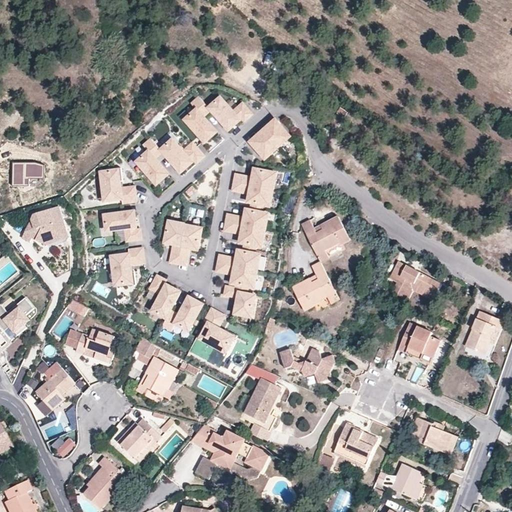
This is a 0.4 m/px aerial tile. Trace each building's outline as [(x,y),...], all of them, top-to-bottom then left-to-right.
[(204,116),(212,109),(210,108),(201,97),(193,104),(198,109),(187,119),(206,142),(218,132),(204,116)] [(234,110),(222,97),(210,108),(212,109),(231,130),(242,120),(234,110)] [(253,114),(243,102),(236,108),(244,118),(246,120),(253,114)] [(348,112),(341,107),(332,120),(339,125),(348,112)] [(244,118),(236,108),(234,110),(242,120),(244,118)] [(123,123),(118,120),(114,127),(118,130),(123,123)] [(279,120),(266,131),(281,148),(281,149),(294,138),(279,120)] [(266,131),(265,131),(253,142),(268,159),(281,148),(266,131)] [(139,161),(159,184),(171,173),(157,158),(164,151),(163,149),(153,138),(145,145),(150,151),(139,161)] [(175,139),(163,149),(164,151),(183,172),(194,162),(185,151),(175,139)] [(195,143),(188,149),(197,159),(199,162),(206,156),(195,143)] [(197,159),(188,149),(185,151),(194,162),(197,159)] [(35,162),(12,163),(12,186),(29,186),(29,179),(44,178),(43,165),(35,162)] [(276,190),(279,173),(257,169),(256,178),(254,186),(275,189),(276,190)] [(122,191),(121,184),(123,183),(122,170),(119,170),(119,172),(102,174),(106,204),(123,201),(123,205),(137,203),(135,189),(122,191)] [(238,175),(237,182),(251,185),(252,178),(238,175)] [(251,185),(237,182),(235,190),(249,193),(251,185)] [(272,206),(275,189),(254,186),(254,185),(252,194),(250,202),(254,203),(266,205),(272,206)] [(197,190),(193,186),(186,193),(190,197),(197,190)] [(37,214),(25,238),(35,237),(32,242),(49,245),(51,241),(55,243),(60,241),(64,234),(70,232),(62,206),(37,214)] [(267,230),(270,214),(264,213),(252,210),(249,209),(247,219),(245,226),(246,226),(267,230)] [(135,211),(105,215),(107,231),(126,228),(137,227),(135,211)] [(230,215),(229,222),(242,225),(244,218),(230,215)] [(303,224),(318,255),(327,251),(341,244),(342,246),(352,240),(340,217),(323,225),(326,230),(318,233),(316,229),(311,220),(303,224)] [(188,226),(188,225),(171,222),(167,244),(176,245),(184,247),(188,226)] [(242,225),(229,222),(227,230),(241,233),(242,225)] [(323,225),(316,229),(318,233),(326,230),(323,225)] [(204,229),(188,226),(184,247),(191,249),(200,251),(204,229)] [(264,247),(268,231),(267,230),(246,226),(244,234),(243,243),(264,247)] [(128,240),(142,239),(141,229),(138,230),(126,231),(128,240)] [(64,234),(60,241),(71,238),(70,232),(64,234)] [(145,262),(143,248),(129,250),(129,254),(112,256),(116,285),(133,283),(133,285),(136,284),(135,271),(132,271),(131,264),(145,262)] [(183,250),(175,249),(173,263),(180,264),(183,250)] [(191,252),(183,250),(180,264),(188,266),(191,252)] [(259,271),(262,254),(240,250),(239,259),(237,267),(238,267),(259,271)] [(318,255),(322,262),(330,258),(327,251),(318,255)] [(222,256),(220,263),(234,266),(236,258),(222,256)] [(329,297),(338,293),(322,262),(314,266),(317,275),(319,280),(313,283),(311,279),(294,287),(306,311),(316,306),(315,304),(329,297)] [(438,296),(444,285),(400,262),(391,278),(398,282),(394,291),(405,297),(413,282),(438,296)] [(219,271),(233,274),(234,266),(220,263),(219,271)] [(256,288),(260,271),(259,271),(238,267),(236,275),(235,283),(238,284),(243,285),(256,288)] [(165,284),(167,281),(159,277),(152,289),(160,293),(165,284)] [(435,301),(438,296),(413,282),(405,297),(410,300),(415,290),(435,301)] [(190,332),(204,305),(191,298),(181,316),(172,311),(182,293),(168,285),(163,295),(154,312),(168,319),(164,326),(173,331),(177,324),(190,332)] [(254,317),(258,295),(241,292),(242,289),(237,288),(228,286),(227,294),(240,297),(237,314),(254,317)] [(333,305),(341,300),(338,293),(329,297),(333,305)] [(8,312),(1,304),(0,304),(0,324),(5,331),(11,326),(18,335),(27,327),(24,324),(30,319),(26,315),(35,308),(26,297),(8,312)] [(226,317),(213,310),(207,322),(210,324),(202,339),(227,353),(236,338),(237,339),(239,336),(227,330),(226,332),(219,329),(226,317)] [(504,328),(506,321),(481,311),(467,346),(487,355),(492,343),(495,345),(502,328),(504,328)] [(434,332),(412,322),(400,349),(409,353),(412,348),(435,358),(443,340),(433,336),(434,332)] [(66,345),(78,348),(84,333),(72,329),(66,345)] [(113,346),(117,337),(93,329),(91,336),(84,333),(78,348),(77,351),(108,363),(113,346)] [(138,350),(152,358),(159,346),(145,338),(138,350)] [(118,348),(113,346),(108,363),(112,364),(118,348)] [(339,363),(336,354),(325,358),(322,351),(315,348),(310,360),(302,362),(297,360),(293,349),(282,352),(289,368),(293,367),(305,372),(307,378),(317,375),(321,383),(335,378),(331,367),(339,363)] [(433,364),(435,358),(412,348),(409,353),(433,364)] [(180,370),(157,357),(139,390),(162,403),(180,370)] [(77,383),(64,368),(38,392),(49,406),(63,394),(64,395),(77,383)] [(272,414),(285,389),(264,378),(244,417),(271,430),(278,418),(272,414)] [(67,400),(64,395),(63,394),(49,406),(54,411),(67,400)] [(177,423),(173,418),(162,429),(167,433),(177,423)] [(138,422),(130,431),(133,434),(123,444),(142,461),(164,437),(144,419),(140,423),(138,422)] [(448,453),(455,435),(445,431),(434,426),(435,423),(427,420),(425,425),(417,421),(411,438),(448,453)] [(436,421),(435,423),(434,426),(445,431),(447,426),(436,421)] [(0,460),(16,453),(2,424),(0,425),(0,460)] [(371,459),(378,443),(365,437),(368,432),(348,424),(340,441),(349,445),(348,449),(371,459)] [(133,434),(130,431),(128,429),(118,440),(123,444),(133,434)] [(192,444),(210,453),(212,450),(219,453),(216,457),(217,457),(212,466),(219,470),(232,476),(240,459),(242,454),(251,458),(248,464),(246,468),(260,476),(269,457),(252,449),(252,450),(243,446),(245,443),(227,434),(223,441),(215,438),(215,436),(203,429),(192,444)] [(380,438),(368,432),(365,437),(378,443),(380,438)] [(461,437),(455,435),(448,453),(453,455),(461,437)] [(57,451),(65,443),(60,438),(52,445),(57,451)] [(76,445),(70,438),(65,443),(57,451),(63,457),(76,445)] [(242,454),(240,459),(248,464),(251,458),(242,454)] [(323,454),(318,466),(330,471),(335,459),(323,454)] [(130,477),(107,457),(101,464),(104,466),(107,469),(92,487),(86,494),(103,509),(130,477)] [(219,470),(212,466),(205,463),(197,479),(211,486),(219,470)] [(426,473),(404,464),(397,479),(390,477),(391,475),(384,473),(380,482),(393,488),(415,498),(422,482),(426,473)] [(88,485),(92,487),(107,469),(104,466),(88,485)] [(27,494),(32,491),(28,482),(4,494),(8,503),(27,494)] [(426,485),(422,482),(415,498),(419,499),(426,485)] [(8,503),(5,504),(9,511),(35,511),(27,494),(8,503)]
